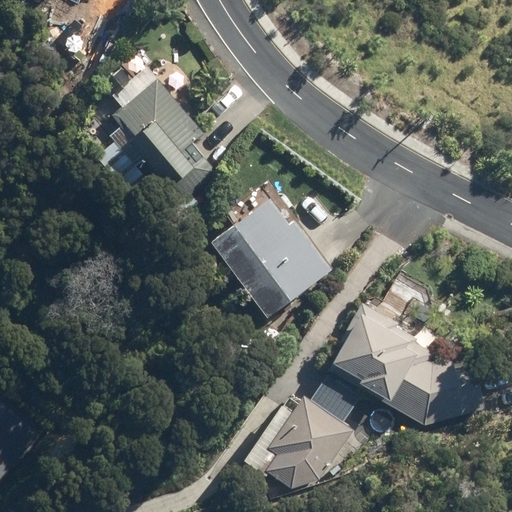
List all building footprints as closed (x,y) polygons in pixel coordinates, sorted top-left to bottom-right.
[(76,9),(50,55),(80,71),(106,26),(76,9)] [(112,97),(127,83),(116,69),(100,83),(112,97)] [(152,79),(106,116),(177,203),(213,173),(189,144),(199,136),(152,79)] [(142,182),(110,144),(96,155),(128,193),(142,182)] [(202,248),(259,321),(322,273),(285,225),(280,229),(260,202),(202,248)] [(413,341),(392,329),(394,326),(358,307),(323,369),(424,426),(481,411),(468,365),(452,370),(448,358),(429,363),(426,361),(430,354),(412,344),(413,341)] [(271,455),(259,472),(287,492),(310,488),(349,434),(299,398),(262,449),(271,455)]
